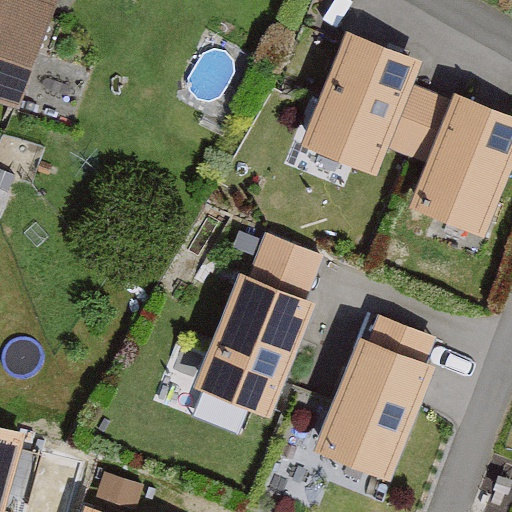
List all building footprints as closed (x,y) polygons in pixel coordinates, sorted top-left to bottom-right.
[(69,0),(0,0),(0,93),(32,105),(69,0)] [(428,43),(347,15),(303,136),(379,164),(428,43)] [(511,165),(511,98),(455,77),(408,200),(488,230),(511,165)] [(319,286),(242,258),(196,381),(272,410),(319,286)] [(443,351),(364,322),(319,446),(398,474),(443,351)] [(6,511),(32,425),(0,415),(0,511),(6,511)]
